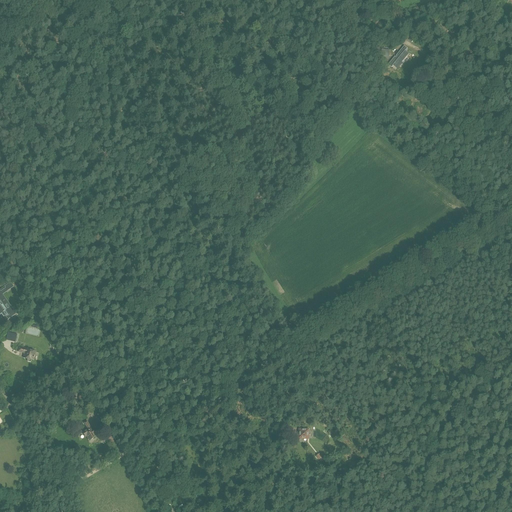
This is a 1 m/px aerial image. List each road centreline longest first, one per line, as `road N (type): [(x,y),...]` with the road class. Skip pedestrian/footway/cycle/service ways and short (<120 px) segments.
road 1 (track): [(288,350),(69,0)]
road 2 (track): [(366,302),(21,511)]
road 3 (track): [(212,0),(504,215)]
road 4 (track): [(179,0),(244,147),(239,207),(221,245)]
road 5 (track): [(511,210),(366,302)]
road 6 (track): [(0,388),(43,456),(77,483)]
